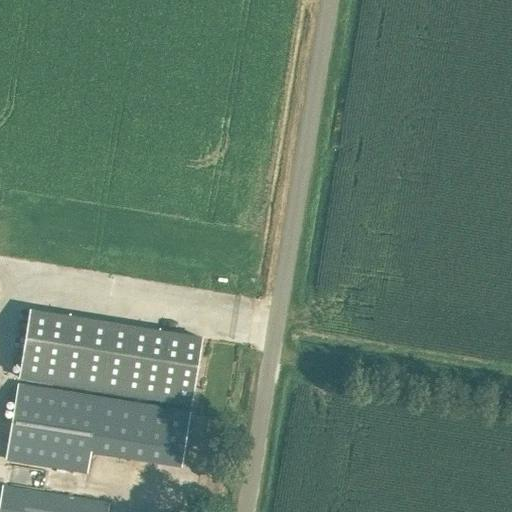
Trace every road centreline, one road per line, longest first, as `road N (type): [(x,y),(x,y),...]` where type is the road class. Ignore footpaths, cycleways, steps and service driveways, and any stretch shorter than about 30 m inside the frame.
road 1 (unclassified): [(244,511),(328,0)]
road 2 (track): [(270,351),(511,390)]
